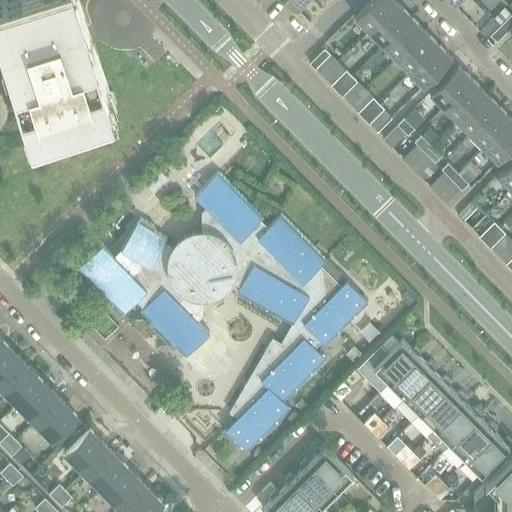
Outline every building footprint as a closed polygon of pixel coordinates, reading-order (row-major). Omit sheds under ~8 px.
[(0,0),(0,102),(19,96),(29,127),(112,100),(78,0),(0,0)] [(370,0),(355,16),(369,30),(397,2),(395,0),(370,0)] [(369,30),(382,44),(411,16),(397,2),(369,30)] [(511,14),(501,24),(507,30),(511,24),(511,14)] [(382,44),(395,57),(424,29),(411,16),(382,44)] [(501,24),(491,34),(497,40),(507,30),(501,24)] [(395,57),(408,71),(437,43),(424,29),(395,57)] [(451,57),(437,43),(408,71),(422,85),(451,57)] [(315,68),(330,53),(324,47),(309,61),(315,68)] [(443,105),(471,78),(457,64),(429,91),(443,105)] [(330,83),(336,89),(351,74),(345,68),(330,83)] [(357,81),(351,74),(336,89),(342,95),(357,81)] [(443,105),(457,119),(485,92),(471,78),(443,105)] [(457,119),(470,133),(498,105),(485,92),(457,119)] [(357,110),(363,116),(378,102),(372,95),(357,110)] [(378,102),(363,116),(369,123),(384,108),(378,102)] [(470,133),(483,146),(511,119),(498,105),(470,133)] [(407,133),(413,127),(403,117),(397,123),(407,133)] [(511,145),(511,119),(483,146),(497,161),(511,145)] [(429,126),(420,134),(430,144),(439,136),(429,126)] [(424,150),(430,144),(420,134),(414,140),(424,150)] [(430,144),(424,150),(434,161),(440,155),(430,144)] [(455,152),(447,161),(457,171),(465,163),(455,152)] [(511,158),(497,174),(511,188),(511,186),(511,158)] [(451,177),(457,171),(447,161),(441,168),(451,177)] [(168,177),(160,168),(145,183),(154,191),(168,177)] [(102,243),(78,266),(88,277),(86,279),(110,304),(113,301),(123,312),(136,299),(143,306),(141,309),(151,319),(148,322),(173,347),(176,344),(186,355),(210,331),(197,319),(202,314),(202,297),(208,296),(214,295),(219,292),(224,289),(228,285),(232,280),(240,285),(237,290),(292,322),(281,340),(272,336),(229,410),(236,416),(225,427),(247,449),(290,406),(283,399),(326,356),(322,353),(315,346),(321,339),(325,343),(368,300),(346,278),(341,283),(321,263),(326,257),(281,212),(268,225),(261,218),(263,215),(218,170),(194,193),(207,206),(202,211),(202,227),(196,228),(190,229),(185,232),(180,235),(176,239),(172,244),(165,240),(167,236),(154,229),(155,225),(140,216),(121,248),(114,255),(102,243)] [(457,171),(451,177),(461,188),(467,182),(457,171)] [(479,205),(472,198),(457,213),(464,220),(479,205)] [(478,235),(484,241),(499,226),(493,220),(478,235)] [(499,226),(484,241),(490,247),(505,232),(499,226)] [(406,290),(400,295),(410,304),(415,299),(406,290)] [(384,339),(377,346),(385,354),(399,340),(391,332),(384,339)] [(374,365),(389,381),(418,353),(422,350),(416,343),(411,347),(402,337),(399,340),(385,354),(374,365)] [(0,348),(0,382),(22,361),(5,344),(0,348)] [(354,345),(346,353),(353,360),(362,352),(354,345)] [(389,381),(404,396),(433,368),(433,369),(437,365),(431,359),(426,362),(418,353),(389,381)] [(0,382),(17,400),(39,379),(22,361),(0,382)] [(404,396),(420,412),(448,383),(448,384),(452,380),(446,374),(442,377),(433,369),(433,368),(404,396)] [(17,400),(34,418),(56,396),(39,379),(17,400)] [(351,388),(343,380),(333,390),(341,398),(351,388)] [(420,412),(435,427),(463,399),(464,399),(467,395),(461,389),(457,392),(448,384),(448,383),(420,412)] [(74,415),(56,396),(34,418),(52,436),(74,415)] [(444,449),(450,442),(479,414),(479,415),(483,411),(477,405),(472,408),(464,399),(463,399),(435,427),(428,434),(444,449)] [(374,411),(364,422),(371,429),(382,419),(374,411)] [(450,442),(465,458),(494,429),(494,430),(498,426),(492,420),(487,423),(479,415),(479,414),(450,442)] [(382,419),(371,429),(379,436),(389,426),(382,419)] [(503,438),(494,430),(494,429),(465,458),(481,473),(511,442),(511,440),(507,435),(503,438)] [(68,451),(86,469),(107,448),(89,430),(68,451)] [(8,432),(0,439),(0,442),(5,448),(14,438),(8,432)] [(14,438),(5,448),(11,454),(21,445),(14,438)] [(318,452),(309,460),(309,461),(337,489),(353,473),(321,441),(315,447),(318,452)] [(405,442),(395,452),(402,460),(412,450),(405,442)] [(94,477),(103,487),(124,465),(107,448),(86,469),(94,477)] [(412,450),(402,460),(409,467),(420,457),(412,450)] [(511,511),(511,453),(474,491),(474,507),(478,511),(511,511)] [(303,467),(294,476),(322,504),(337,489),(309,461),(309,460),(306,457),(300,463),(303,467)] [(9,461),(0,470),(0,471),(6,478),(16,468),(9,461)] [(103,487),(120,504),(142,483),(124,465),(103,487)] [(16,468),(6,478),(12,484),(22,474),(16,468)] [(86,469),(78,477),(80,480),(83,481),(87,482),(91,480),(94,477),(86,469)] [(287,482),(279,491),(278,491),(299,511),(314,511),(322,504),(294,476),(290,472),(284,478),(287,482)] [(435,473),(425,483),(432,490),(443,480),(435,473)] [(443,480),(432,490),(440,498),(450,488),(443,480)] [(59,483),(49,493),(55,499),(65,489),(59,483)] [(148,511),(159,501),(142,483),(120,504),(127,511),(148,511)] [(267,511),(299,511),(278,491),(279,491),(275,487),(269,493),(272,498),(263,507),(267,511)] [(65,489),(55,499),(61,505),(71,496),(65,489)] [(44,497),(34,507),(39,511),(41,511),(51,503),(44,497)] [(72,511),(83,511),(86,511),(79,499),(69,504),(72,511)] [(51,503),(41,511),(54,511),(57,509),(51,503)]
